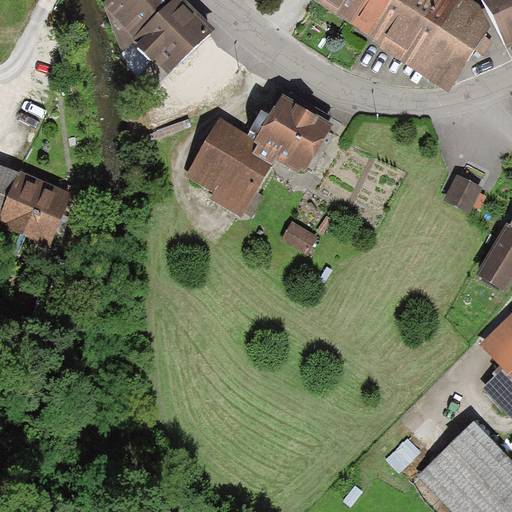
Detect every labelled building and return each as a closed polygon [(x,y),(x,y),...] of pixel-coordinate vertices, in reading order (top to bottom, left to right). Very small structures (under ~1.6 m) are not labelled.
[(173,0),(172,0),(108,0),(105,3),(100,8),(128,40),(173,0)] [(173,0),(128,40),(167,76),(211,34),(173,0)] [(311,0),(353,26),(368,0),(311,0)] [(368,0),(353,26),(370,37),(393,0),(368,0)] [(393,0),(370,37),(383,45),(381,50),(405,64),(442,0),(393,0)] [(479,6),(469,0),(442,0),(405,64),(448,93),(468,63),(491,29),(479,6)] [(511,0),(483,0),(509,50),(511,48),(511,0)] [(279,99),(250,145),(275,160),(301,176),(329,130),(279,99)] [(250,145),(215,125),(184,177),(213,195),(210,201),(240,218),(275,160),(250,145)] [(0,213),(15,176),(0,170),(0,213)] [(15,176),(0,213),(0,229),(45,247),(66,196),(15,176)] [(465,216),(477,191),(454,179),(441,204),(465,216)] [(287,224),(277,240),(305,256),(315,240),(287,224)] [(511,279),(511,231),(508,230),(473,280),(501,296),(511,279)] [(511,312),(477,346),(501,371),(477,394),(511,430),(511,312)] [(413,479),(443,511),(511,511),(511,474),(468,428),(413,479)]
